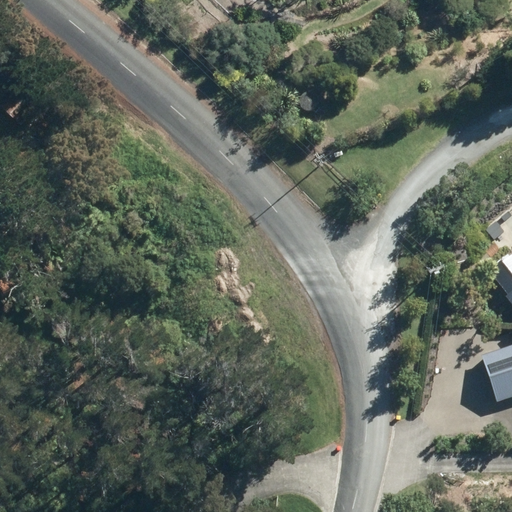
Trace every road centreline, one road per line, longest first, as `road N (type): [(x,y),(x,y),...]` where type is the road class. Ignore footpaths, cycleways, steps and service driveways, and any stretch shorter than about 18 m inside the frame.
road 1 (unclassified): [(43,0),(177,110),(273,206),(332,284),(362,346),(367,390),(350,511)]
road 2 (unknown): [(357,484),(459,452),(511,449)]
